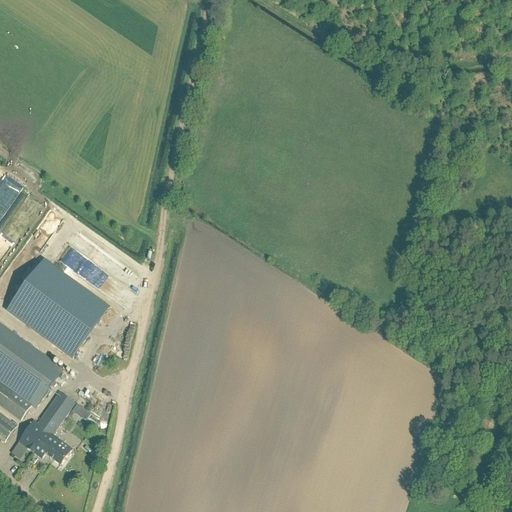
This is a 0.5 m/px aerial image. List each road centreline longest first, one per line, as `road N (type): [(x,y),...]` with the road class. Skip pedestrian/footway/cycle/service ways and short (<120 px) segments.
road 1 (track): [(209,0),(96,511)]
road 2 (track): [(0,148),(161,240)]
